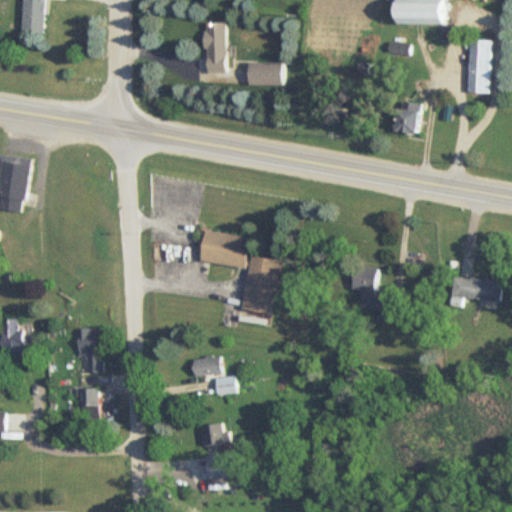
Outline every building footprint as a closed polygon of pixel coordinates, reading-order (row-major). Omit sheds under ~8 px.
[(47,34),(47,0),(25,0),(25,34),(47,34)] [(452,0),(403,0),(404,25),(453,25),(452,0)] [(230,23),(211,23),(211,73),(230,73),(230,23)] [(413,57),(414,46),(393,44),(391,55),(413,57)] [(255,86),(289,86),(289,63),(255,63),(255,86)] [(372,66),(361,66),(360,78),(371,79),(372,66)] [(487,75),(473,75),(473,93),(487,93),(487,75)] [(428,133),(428,107),(407,107),(407,133),(428,133)] [(0,211),(31,212),(31,157),(0,156),(0,211)] [(211,231),(206,260),(250,267),(255,239),(211,231)] [(257,254),(247,308),(276,313),(286,260),(257,254)] [(385,269),(360,267),(359,290),(367,291),(366,311),(390,312),(391,291),(384,291),(385,269)] [(509,281),(459,277),(457,298),(507,302),(509,281)] [(27,320),(6,320),(6,356),(27,356),(27,320)] [(107,375),(107,329),(81,329),(81,359),(83,359),(83,375),(107,375)] [(199,377),(228,377),(228,358),(199,358),(199,377)] [(243,394),(241,377),(221,379),(223,396),(243,394)] [(103,420),(103,390),(84,390),(84,420),(103,420)] [(237,443),(236,432),(229,433),(227,424),(207,427),(210,447),(237,443)]
